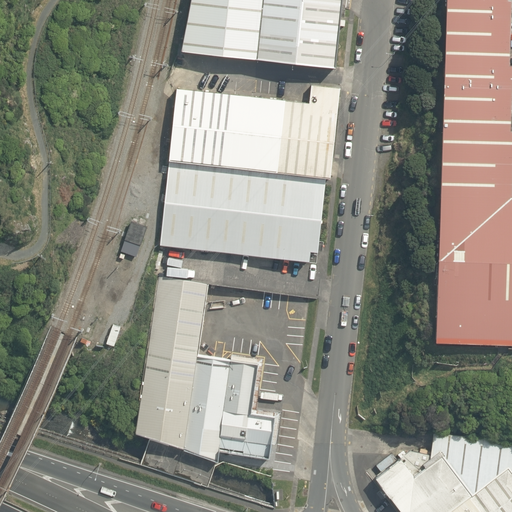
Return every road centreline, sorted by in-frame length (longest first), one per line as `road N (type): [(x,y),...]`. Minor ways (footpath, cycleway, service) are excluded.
road 1 (residential): [(331,444),(378,0)]
road 2 (track): [(172,82),(159,107),(147,176),(151,241),(110,312)]
road 3 (trunk): [(0,453),(167,511)]
